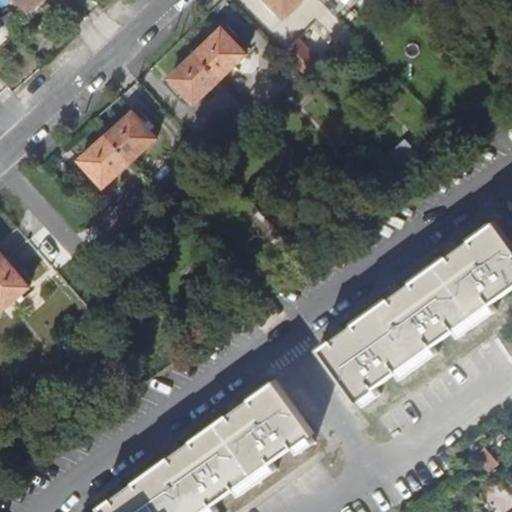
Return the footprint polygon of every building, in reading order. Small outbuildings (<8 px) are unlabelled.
[(23,0),(34,11),(46,0),(23,0)] [(271,0),(286,15),(301,0),(271,0)] [(225,27),(199,51),(174,76),(198,101),(223,76),(233,67),(236,70),(242,73),(248,73),(253,73),(257,70),(260,64),(261,59),(259,53),(258,49),(256,46),(249,52),(225,27)] [(300,40),(286,54),(307,76),(321,62),(300,40)] [(158,137),(136,112),(109,135),(82,159),(105,184),(132,160),(158,137)] [(337,335),(320,347),(321,348),(358,401),(511,292),(511,242),(496,221),(454,251),(396,293),(337,335)] [(0,247),(0,302),(5,308),(32,285),(8,257),(0,247)] [(207,511),(315,435),(277,382),(237,412),(178,454),(120,496),(102,509),(103,511),(207,511)]
